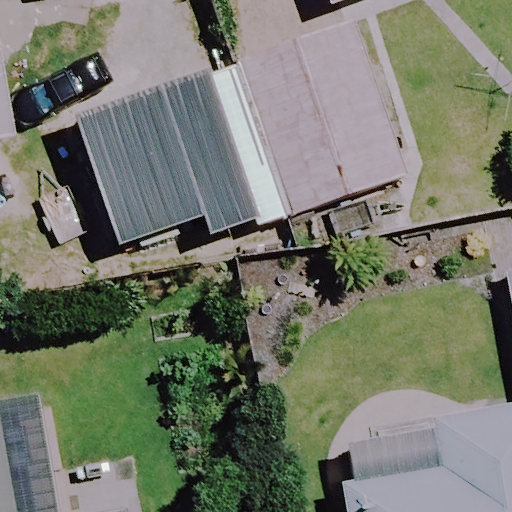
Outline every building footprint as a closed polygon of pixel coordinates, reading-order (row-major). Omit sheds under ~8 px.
[(362,0),(316,0),(321,14),(362,0)] [(398,183),(345,33),(234,72),(286,222),(398,183)] [(511,280),(498,284),(511,355),(511,280)] [(511,511),(511,416),(427,431),(329,448),(340,511),(511,511)] [(42,511),(25,417),(0,422),(0,511),(42,511)]
